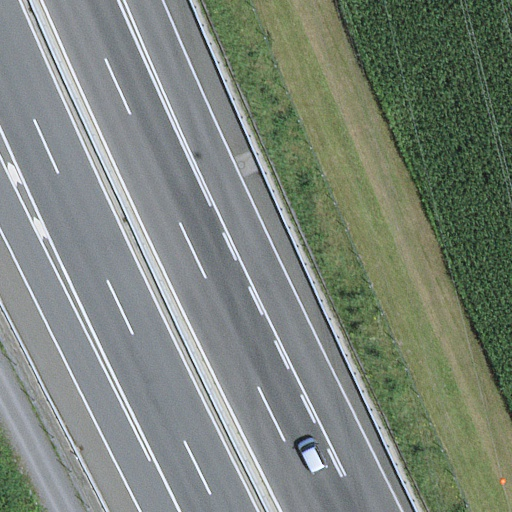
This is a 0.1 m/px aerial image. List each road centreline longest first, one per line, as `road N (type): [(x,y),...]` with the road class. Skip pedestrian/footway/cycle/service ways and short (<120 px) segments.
road 1 (motorway): [(0,40),(219,511)]
road 2 (motorway): [(0,193),(105,404),(216,511)]
road 3 (motorway): [(207,282),(80,0)]
road 4 (motorway): [(207,282),(209,149),(144,0)]
road 5 (motorway): [(318,511),(207,282)]
road 6 (track): [(64,511),(0,384)]
